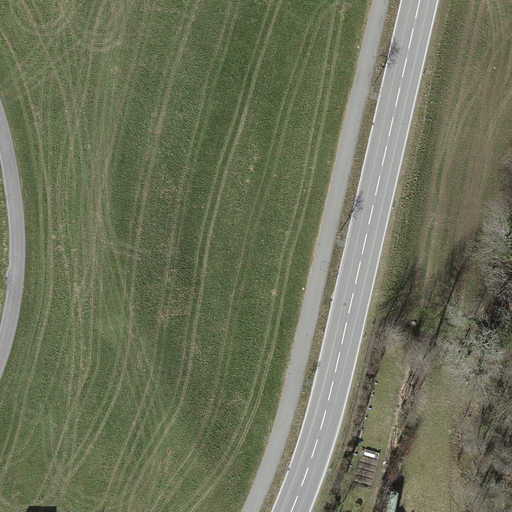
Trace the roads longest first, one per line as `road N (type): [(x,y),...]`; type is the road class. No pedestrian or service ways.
road 1 (primary): [(291,511),(319,438),(418,0)]
road 2 (unclassified): [(0,352),(16,256),(0,137)]
